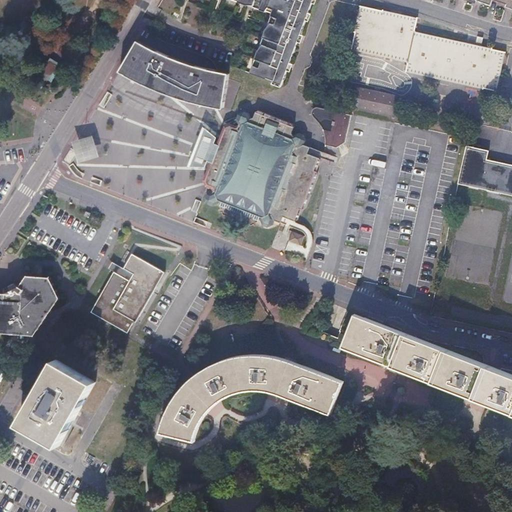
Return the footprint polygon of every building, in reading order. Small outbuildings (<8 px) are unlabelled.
[(227,0),(267,14),(245,73),(249,74),(276,84),(306,0),(227,0)] [(349,49),(349,50),(407,63),(405,72),(493,92),(502,54),(504,54),(504,53),(413,33),(416,19),(398,15),(395,14),(358,5),(358,7),(359,8),(351,49),(349,49)] [(161,54),(153,50),(137,41),(127,59),(122,67),(119,73),(132,80),(139,83),(142,85),(145,86),(159,92),(170,96),(178,99),(189,102),(196,104),(200,105),(207,107),(223,110),(223,107),(225,97),(228,74),(215,72),(205,70),(188,65),(182,63),(172,59),(166,56),(161,54)] [(58,67),(50,62),(41,76),(49,81),(58,67)] [(397,91),(350,81),(346,100),(393,110),(397,91)] [(312,115),(314,118),(324,130),(327,135),(328,139),(341,141),(348,135),(351,109),(317,105),(315,106),(313,107),(312,109),(311,111),(311,113),(312,115)] [(215,147),(210,162),(202,180),(205,187),(210,189),(212,192),(207,196),(204,202),(207,208),(211,210),(216,207),(218,210),(222,211),(225,210),(228,214),(247,221),(250,220),(252,222),(256,224),(259,223),(261,227),(266,229),(272,227),(273,224),(279,226),(282,220),(294,224),(297,223),(301,212),(304,211),(319,173),(318,169),(322,158),(320,155),(321,153),(322,149),(305,142),(307,138),(303,132),(301,131),(298,130),(293,134),(292,130),(295,124),(292,120),(258,107),(256,109),(252,115),(249,117),(246,112),(242,110),(237,113),(235,117),(235,119),(238,123),(235,125),(231,123),(223,127),(215,147)] [(215,140),(204,128),(189,167),(205,166),(207,161),(210,162),(215,147),(212,146),(215,140)] [(82,147),(81,148),(81,149),(81,150),(81,152),(81,153),(82,154),(83,155),(85,155),(86,155),(88,155),(89,154),(90,153),(90,152),(91,150),(91,149),(90,148),(89,147),(88,146),(86,145),(85,145),(84,146),(82,147)] [(455,184),(511,195),(511,165),(486,160),(488,151),(463,146),(455,184)] [(122,274),(115,270),(92,311),(128,333),(134,324),(160,284),(167,273),(135,254),(126,268),(122,274)] [(116,261),(111,268),(115,270),(122,274),(126,268),(116,261)] [(0,335),(31,338),(54,299),(43,280),(20,278),(14,287),(10,285),(5,287),(0,289),(0,335)] [(354,322),(345,345),(511,409),(511,376),(361,318),(358,323),(354,322)] [(205,367),(200,371),(195,374),(190,378),(186,382),(183,385),(179,389),(175,395),(172,400),(167,409),(162,421),(166,423),(164,429),(187,434),(188,429),(191,430),(192,426),(195,421),(199,415),(203,409),(208,404),(213,399),(217,396),(223,393),(228,391),(234,389),(240,387),(246,386),(254,386),(260,387),(265,387),(271,388),(276,390),(288,394),(323,407),(324,403),(329,405),(337,385),(332,383),(334,378),(291,361),(286,360),(281,358),(271,356),(263,355),(254,355),(247,355),(239,356),(232,357),(224,359),(218,361),(211,364),(205,367)] [(55,360),(44,379),(19,424),(58,446),(94,383),(55,360)]
